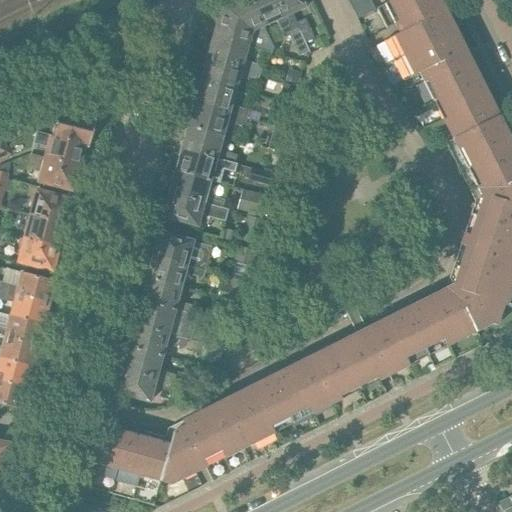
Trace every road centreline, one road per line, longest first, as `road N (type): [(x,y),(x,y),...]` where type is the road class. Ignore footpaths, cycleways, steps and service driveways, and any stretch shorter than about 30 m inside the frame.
road 1 (residential): [(235,393),(415,294),(448,241),(442,183),(351,54)]
road 2 (residential): [(70,401),(145,97),(126,33)]
road 3 (residential): [(235,393),(312,85),(351,54)]
road 4 (tertiary): [(511,388),(267,511)]
road 5 (residential): [(70,401),(166,419),(235,393)]
road 6 (tertiary): [(359,511),(511,434)]
road 7 (residential): [(0,89),(126,33)]
